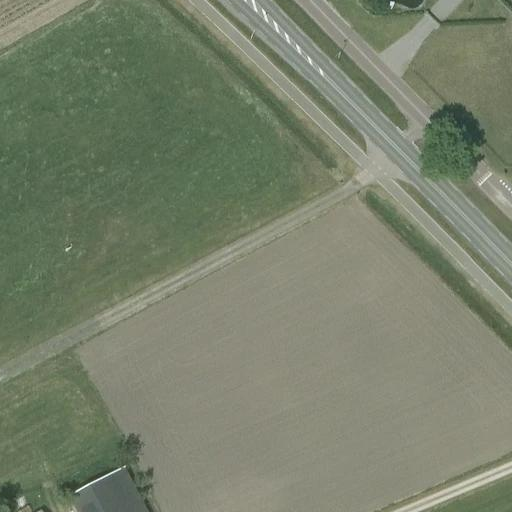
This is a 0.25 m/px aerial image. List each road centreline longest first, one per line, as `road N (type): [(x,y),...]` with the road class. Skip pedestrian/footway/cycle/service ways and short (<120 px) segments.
road 1 (primary): [(511,266),(245,0)]
road 2 (unclassified): [(305,0),(362,68),(511,210)]
